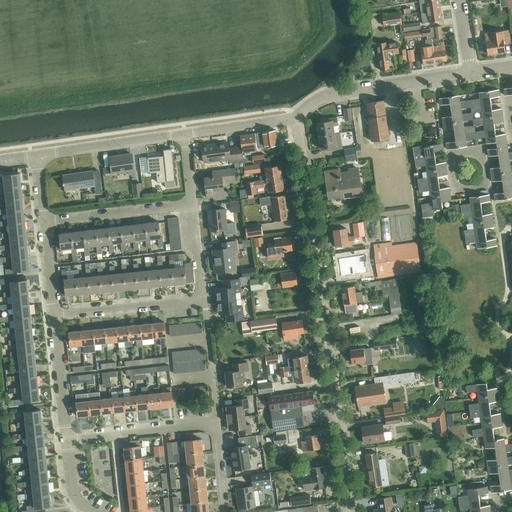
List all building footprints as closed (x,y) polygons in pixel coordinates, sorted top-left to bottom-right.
[(430,0),(420,1),(421,12),(441,9),(439,0),(430,0)] [(441,9),(421,12),(423,22),(429,21),(442,19),(441,9)] [(382,14),(384,25),(402,22),(400,11),(382,14)] [(404,27),(405,30),(420,28),(420,23),(419,22),(404,24),(404,27)] [(427,36),(428,39),(432,38),(436,38),(436,39),(443,38),(442,25),(431,27),(431,29),(405,33),(404,33),(405,39),(427,36)] [(505,44),(511,43),(509,30),(503,31),(485,33),(488,54),(506,52),(505,44)] [(432,38),(428,39),(426,39),(427,46),(421,47),(424,63),(435,62),(432,42),(432,38)] [(397,67),(395,53),(399,52),(398,41),(388,42),(388,41),(377,43),(378,53),(379,53),(382,70),(391,69),(391,68),(397,67)] [(440,41),(432,42),(435,62),(447,60),(444,41),(442,42),(440,41)] [(412,49),(406,50),(406,55),(407,60),(407,61),(408,61),(412,60),(413,60),(414,60),(412,49)] [(363,53),(363,57),(357,58),(359,68),(370,66),(368,53),(363,53)] [(358,67),(349,69),(350,75),(353,75),(359,74),(358,67)] [(480,99),(470,100),(471,107),(491,103),(490,97),(500,96),(499,89),(479,92),(480,99)] [(450,103),(451,110),(462,108),(471,107),(470,100),(461,101),(460,95),(440,98),(441,105),(450,103)] [(383,100),(366,103),(371,141),(389,138),(383,100)] [(483,117),(502,115),(501,108),(492,110),(491,103),(471,107),(472,113),(473,113),(482,112),(483,117)] [(344,109),(346,120),(353,120),(351,108),(344,109)] [(443,117),(444,124),(463,121),(473,119),(474,119),(473,113),(472,113),(468,113),(463,114),(462,108),(451,110),(452,115),(443,117)] [(485,130),(495,129),(494,123),(503,121),(502,115),(483,117),(477,118),(474,119),(473,119),(474,125),(475,126),(484,124),(485,130)] [(318,124),(319,136),(334,133),(333,126),(338,125),(337,117),(322,120),(322,123),(318,124)] [(454,129),(455,135),(475,132),(477,138),(486,137),(487,143),(497,142),(506,140),(505,134),(496,135),(495,129),(485,130),(484,124),(475,126),(474,125),(464,127),(464,123),(463,121),(444,124),(445,130),(454,129)] [(240,135),(242,147),(243,152),(258,150),(258,148),(278,145),(276,130),(240,135)] [(475,132),(455,135),(456,141),(447,142),(448,149),(467,146),(466,140),(477,138),(475,132)] [(334,133),(319,136),(321,149),(326,148),(326,151),(342,149),(340,133),(334,133)] [(243,152),(242,147),(229,149),(228,142),(202,146),(204,163),(230,159),(231,163),(234,162),(235,167),(243,166),(244,165),(243,161),(244,161),(243,152)] [(423,146),(413,147),(414,154),(415,160),(436,157),(435,151),(444,150),(443,143),(423,146)] [(372,144),(361,145),(362,153),(362,154),(373,152),(372,144)] [(356,148),(344,150),(345,156),(357,154),(357,153),(362,153),(361,145),(356,146),(356,148)] [(382,164),(393,163),(393,146),(381,147),(382,164)] [(499,154),(499,160),(510,159),(511,158),(511,152),(508,153),(507,146),(498,148),(488,149),(489,156),(499,154)] [(164,156),(147,158),(149,173),(157,172),(158,182),(175,181),(171,149),(164,150),(164,156)] [(112,172),(128,170),(129,175),(135,174),(134,169),(132,154),(131,154),(110,157),(111,167),(112,172)] [(265,154),(252,156),(253,162),(266,161),(265,154)] [(426,165),(427,171),(447,168),(446,162),(437,163),(436,157),(415,160),(416,166),(426,165)] [(491,168),(492,175),(511,172),(511,171),(511,164),(510,165),(510,159),(499,160),(500,167),(491,168)] [(243,166),(245,174),(261,172),(260,169),(259,164),(243,166)] [(246,182),(246,183),(283,178),(281,166),(265,168),(266,175),(259,176),(260,180),(246,182)] [(349,170),(349,172),(341,173),(340,170),(325,172),(326,182),(328,181),(331,198),(344,196),(344,192),(352,191),(352,193),(362,192),(358,168),(349,170)] [(418,179),(419,185),(439,182),(438,176),(448,175),(447,168),(427,171),(428,178),(418,179)] [(223,182),(235,180),(234,173),(234,169),(216,170),(217,176),(205,178),(207,198),(224,196),(223,182)] [(63,175),(64,182),(63,183),(63,185),(65,185),(65,190),(95,186),(96,194),(103,193),(99,170),(93,171),(63,175)] [(502,180),(503,186),(511,184),(511,174),(511,172),(492,175),(492,181),(502,180)] [(5,187),(21,185),(20,173),(4,175),(5,185),(0,185),(0,189),(6,189),(5,187)] [(283,178),(246,183),(248,195),(257,194),(256,188),(268,187),(269,192),(284,190),(283,178)] [(430,190),(430,196),(451,194),(450,187),(440,188),(439,182),(419,185),(420,192),(430,190)] [(133,184),(135,197),(142,196),(141,183),(133,184)] [(511,184),(503,186),(504,192),(494,193),(495,200),(511,197),(511,184)] [(7,200),(23,198),(21,185),(5,187),(6,189),(6,197),(0,197),(0,202),(7,201),(7,200)] [(451,194),(430,196),(431,203),(422,204),(424,217),(426,216),(433,215),(435,215),(434,209),(443,208),(442,202),(452,200),(451,194)] [(460,205),(461,211),(481,208),(480,202),(490,201),(489,194),(469,197),(470,203),(460,205)] [(260,198),(261,205),(273,204),(275,222),(289,220),(288,216),(285,196),(273,198),(272,196),(260,198)] [(8,211),(24,210),(23,198),(7,200),(7,201),(8,209),(0,210),(0,213),(0,214),(8,213),(8,211)] [(230,208),(231,212),(240,211),(239,201),(230,202),(230,208)] [(451,207),(449,208),(449,209),(450,214),(460,212),(459,204),(451,205),(451,207)] [(472,216),(473,222),(493,220),(492,213),(482,214),(481,208),(461,211),(462,218),(472,216)] [(208,211),(211,231),(219,230),(224,229),(224,234),(235,233),(235,223),(227,223),(225,209),(208,211)] [(9,223),(25,221),(24,210),(8,211),(8,213),(9,221),(1,221),(1,226),(9,225),(9,223)] [(424,217),(422,217),(423,224),(434,222),(433,215),(426,216),(424,217)] [(464,230),(465,237),(485,233),(484,228),(494,226),(493,220),(473,222),(474,229),(464,230)] [(11,235),(27,233),(25,221),(9,223),(9,225),(10,233),(2,234),(3,238),(11,237),(11,235)] [(159,222),(146,223),(148,240),(151,239),(158,238),(159,247),(164,246),(163,237),(161,237),(159,223),(159,222)] [(353,223),(354,237),(365,236),(363,222),(353,223)] [(146,223),(134,225),(136,241),(138,241),(146,240),(147,248),(151,248),(151,239),(148,240),(146,223)] [(134,225),(122,226),(124,242),(126,242),(133,241),(134,250),(139,249),(138,241),(136,241),(134,225)] [(262,225),(244,227),(246,238),(251,237),(263,235),(262,225)] [(122,226),(109,228),(111,244),(113,244),(121,243),(122,251),(127,251),(126,242),(124,242),(122,226)] [(109,228),(97,229),(99,246),(101,245),(109,244),(110,253),(115,252),(113,244),(111,244),(109,228)] [(97,229),(85,231),(87,247),(89,247),(97,246),(98,254),(102,254),(101,245),(99,246),(97,229)] [(334,230),(336,247),(337,247),(338,249),(342,248),(341,246),(355,244),(354,236),(348,237),(346,229),(334,230)] [(85,231),(72,232),(75,249),(77,248),(84,248),(85,256),(90,255),(89,247),(87,247),(85,231)] [(75,249),(72,232),(60,234),(62,250),(72,249),(73,262),(78,261),(77,248),(75,249)] [(12,247),(28,244),(27,233),(11,235),(11,237),(12,245),(3,246),(4,250),(12,249),(12,247)] [(485,233),(465,237),(466,243),(476,242),(477,248),(497,245),(496,238),(486,240),(485,233)] [(254,238),(255,247),(264,246),(262,237),(254,238)] [(268,250),(267,250),(268,259),(284,257),(283,252),(283,251),(293,250),(291,241),(291,237),(282,239),(282,237),(274,238),(275,243),(267,244),(268,250)] [(224,243),(225,251),(221,251),(221,249),(213,250),(215,273),(236,270),(234,251),(238,250),(237,241),(224,243)] [(373,244),(378,278),(421,271),(417,242),(392,245),(391,242),(373,244)] [(5,262),(13,261),(13,259),(29,257),(28,244),(12,247),(12,249),(13,256),(5,257),(5,262)] [(364,254),(338,258),(340,276),(367,272),(364,254)] [(13,259),(13,261),(14,268),(6,269),(7,274),(15,273),(15,271),(31,270),(29,257),(13,259)] [(173,268),(175,284),(187,283),(185,267),(175,268),(175,260),(170,260),(171,269),(173,268)] [(161,270),(163,285),(175,284),(173,268),(171,269),(164,269),(163,261),(162,261),(158,261),(159,270),(161,270)] [(149,271),(151,287),(163,285),(161,270),(159,270),(151,271),(151,262),(150,262),(146,262),(147,271),(149,271)] [(138,272),(140,288),(151,287),(149,271),(147,271),(146,271),(139,272),(139,263),(134,264),(135,272),(138,272)] [(125,273),(127,289),(140,288),(138,272),(135,272),(127,273),(126,264),(122,265),(123,274),(125,273)] [(114,274),(115,290),(127,289),(125,273),(123,274),(115,274),(115,266),(113,266),(110,266),(111,275),(114,274)] [(101,276),(103,292),(115,290),(114,274),(111,275),(103,276),(103,267),(98,267),(99,276),(101,276)] [(241,269),(242,277),(257,275),(256,267),(241,269)] [(89,277),(91,293),(103,292),(101,276),(99,276),(98,276),(92,277),(91,268),(90,268),(86,269),(87,277),(89,277)] [(74,270),(75,278),(77,278),(79,294),(91,293),(89,277),(87,277),(80,278),(79,269),(78,269),(74,270)] [(67,270),(62,271),(63,280),(65,279),(67,295),(79,294),(77,278),(75,278),(68,279),(67,270)] [(281,274),(283,287),(297,285),(295,272),(281,274)] [(263,289),(262,277),(250,278),(251,290),(263,289)] [(271,277),(262,277),(263,289),(269,289),(271,289),(271,277)] [(380,280),(364,282),(365,287),(375,285),(375,290),(382,289),(383,298),(389,297),(391,315),(402,313),(397,278),(390,279),(386,280),(380,281),(380,280)] [(217,289),(218,301),(236,299),(236,293),(241,292),(240,279),(223,280),(224,288),(217,289)] [(5,297),(13,296),(13,294),(29,292),(28,280),(12,282),(12,283),(13,292),(4,293),(5,297)] [(345,307),(346,313),(358,311),(357,302),(363,302),(363,301),(362,295),(362,291),(355,292),(355,286),(342,288),(345,307)] [(6,309),(14,308),(14,306),(30,304),(29,292),(13,294),(13,296),(14,304),(6,305),(6,309)] [(236,299),(218,301),(219,314),(226,314),(227,322),(244,320),(243,306),(237,307),(236,299)] [(8,321),(16,320),(15,318),(32,316),(30,304),(14,306),(14,308),(15,316),(7,317),(8,321)] [(9,333),(17,332),(17,330),(33,328),(32,316),(15,318),(16,320),(16,328),(8,329),(9,333)] [(251,321),(252,332),(277,328),(277,323),(276,317),(254,321),(251,321)] [(304,332),(302,320),(282,323),(285,339),(298,337),(298,333),(304,332)] [(251,321),(242,322),(243,334),(252,333),(252,332),(251,321)] [(164,322),(152,323),(154,338),(160,337),(161,345),(167,344),(164,322)] [(152,323),(140,324),(142,339),(154,338),(152,323)] [(140,324),(128,326),(130,340),(136,339),(137,347),(143,347),(142,339),(140,324)] [(128,326),(117,327),(119,341),(124,341),(125,345),(131,344),(130,340),(128,326)] [(117,327),(105,328),(107,342),(119,341),(117,327)] [(10,345),(18,344),(17,341),(34,339),(33,328),(17,330),(17,332),(17,339),(9,340),(10,345)] [(105,328),(93,329),(94,344),(101,343),(101,347),(107,347),(107,342),(105,328)] [(93,329),(81,330),(83,345),(89,344),(89,349),(95,348),(94,344),(93,329)] [(83,345),(81,330),(69,332),(71,346),(77,345),(78,354),(84,353),(83,345)] [(11,357),(19,356),(19,354),(35,352),(34,339),(17,341),(18,344),(19,351),(11,352),(11,357)] [(373,342),(374,350),(397,347),(396,339),(373,342)] [(351,350),(353,364),(365,362),(366,364),(373,363),(371,348),(364,349),(364,348),(351,350)] [(13,369),(20,368),(20,365),(37,363),(35,352),(19,354),(19,356),(20,363),(12,364),(13,369)] [(220,353),(217,358),(222,362),(226,357),(220,353)] [(76,364),(94,363),(94,358),(87,359),(86,354),(75,355),(76,364)] [(266,356),(267,364),(279,363),(278,355),(266,356)] [(280,367),(281,372),(309,368),(307,355),(293,357),(294,365),(280,367)] [(14,381),(22,380),(22,377),(38,375),(37,363),(20,365),(20,368),(21,375),(13,376),(14,381)] [(226,373),(228,387),(243,386),(242,381),(245,380),(244,372),(248,371),(247,363),(233,365),(234,372),(226,373)] [(156,367),(157,372),(158,377),(170,375),(169,365),(156,367)] [(309,368),(281,372),(282,377),(292,376),(293,383),(296,382),(297,383),(311,381),(309,368)] [(15,393),(23,392),(23,389),(39,388),(38,375),(22,377),(22,380),(23,387),(15,388),(15,393)] [(356,387),(358,406),(385,402),(382,383),(391,382),(390,376),(375,378),(376,384),(356,387)] [(257,384),(259,394),(274,391),(272,381),(268,382),(257,384)] [(477,391),(478,396),(497,394),(497,388),(487,389),(487,383),(466,385),(467,392),(477,391)] [(142,394),(136,395),(137,409),(149,408),(148,394),(147,386),(141,387),(142,394)] [(154,393),(148,394),(149,408),(161,407),(159,393),(159,387),(154,388),(154,393)] [(23,389),(23,392),(24,399),(16,400),(16,405),(24,404),(24,402),(41,400),(39,388),(23,389)] [(130,396),(124,396),(126,411),(137,409),(136,395),(135,390),(130,391),(130,396)] [(171,391),(159,393),(161,407),(173,405),(171,391)] [(269,397),(271,410),(301,405),(301,406),(314,404),(312,391),(299,393),(274,397),(269,397)] [(99,392),(88,393),(90,415),(102,413),(99,392)] [(100,392),(99,392),(102,413),(114,412),(112,398),(101,399),(100,395),(100,392)] [(90,415),(88,393),(76,394),(76,402),(78,416),(90,415)] [(469,404),(470,410),(490,408),(489,402),(498,401),(497,394),(478,396),(479,403),(469,404)] [(124,396),(112,398),(114,412),(126,411),(124,396)] [(440,396),(432,405),(436,408),(444,407),(445,407),(444,399),(440,396)] [(227,407),(228,419),(248,416),(247,408),(249,408),(248,399),(236,400),(236,406),(227,407)] [(301,405),(271,410),(274,430),(293,428),(304,426),(301,406),(301,405)] [(392,407),(384,408),(385,417),(405,414),(404,406),(392,407)] [(480,416),(481,422),(501,419),(500,413),(491,414),(490,408),(470,410),(471,418),(480,416)] [(444,409),(427,412),(428,422),(435,421),(437,438),(448,436),(447,427),(446,420),(445,416),(444,409)] [(18,427),(27,426),(27,424),(42,422),(41,410),(25,412),(26,422),(18,422),(18,427)] [(248,416),(228,419),(229,430),(238,429),(239,435),(251,434),(250,424),(249,425),(248,416)] [(385,418),(386,425),(400,423),(399,416),(385,418)] [(501,419),(481,422),(482,428),(473,430),(473,437),(487,435),(493,434),(493,427),(502,426),(501,419)] [(20,440),(28,439),(28,436),(44,434),(42,422),(27,424),(27,426),(27,434),(19,435),(20,440)] [(362,428),(364,443),(385,440),(382,425),(362,428)] [(273,436),(274,444),(295,441),(294,434),(294,435),(293,429),(276,432),(276,435),(273,436)] [(21,451),(29,450),(29,448),(45,446),(44,434),(28,436),(28,439),(29,445),(20,446),(21,451)] [(238,438),(239,447),(231,448),(235,470),(250,467),(248,448),(258,447),(257,442),(261,441),(260,435),(239,438),(238,438)] [(301,442),(303,451),(321,449),(319,435),(306,437),(306,441),(301,442)] [(495,447),(496,453),(511,450),(511,443),(505,445),(504,438),(494,440),(484,441),(485,448),(495,447)] [(186,447),(186,453),(203,452),(201,439),(185,441),(181,442),(182,448),(186,447)] [(124,450),(125,460),(142,458),(141,446),(140,446),(139,440),(129,441),(130,447),(124,448),(124,450)] [(167,443),(168,455),(178,454),(177,442),(167,443)] [(405,444),(407,456),(417,454),(415,442),(405,444)] [(22,463),(30,462),(30,460),(46,458),(45,446),(29,448),(29,450),(30,457),(21,458),(22,463)] [(163,447),(153,448),(154,457),(164,457),(163,447)] [(497,459),(487,460),(488,467),(508,464),(511,463),(511,456),(507,457),(506,451),(496,453),(497,459)] [(186,453),(188,466),(204,464),(203,452),(186,453)] [(366,454),(370,488),(389,485),(385,459),(378,459),(377,453),(366,454)] [(23,475),(32,474),(31,472),(48,470),(46,458),(30,460),(30,462),(31,469),(23,470),(23,475)] [(125,460),(127,473),(143,471),(142,458),(125,460)] [(188,472),(189,478),(205,476),(204,464),(188,466),(183,466),(184,472),(188,472)] [(498,472),(499,478),(511,476),(511,469),(508,470),(508,464),(488,467),(489,473),(498,472)] [(302,471),(305,490),(326,487),(323,467),(310,469),(302,471)] [(26,487),(33,486),(33,484),(49,482),(48,470),(31,472),(32,474),(32,481),(24,482),(25,487),(26,487)] [(143,471),(127,473),(128,484),(145,483),(144,476),(148,476),(148,471),(143,471)] [(254,486),(236,489),(239,509),(251,507),(255,507),(253,491),(262,490),(261,486),(272,484),(270,472),(252,475),(254,486)] [(189,478),(190,490),(207,488),(205,476),(189,478)] [(511,476),(499,478),(500,484),(491,486),(492,492),(511,490),(510,483),(511,483),(511,476)] [(27,494),(17,495),(18,500),(26,499),(34,498),(34,495),(50,494),(49,482),(33,484),(33,486),(26,487),(27,494)] [(128,484),(129,497),(146,496),(145,483),(128,484)] [(458,497),(459,503),(479,500),(479,494),(488,493),(487,486),(475,488),(468,489),(468,495),(458,497)] [(190,490),(192,503),(208,501),(207,488),(190,490)] [(34,495),(34,498),(35,505),(27,506),(27,510),(21,511),(36,511),(36,508),(52,506),(50,494),(34,495)] [(310,495),(291,497),(292,506),(311,504),(310,495)] [(129,497),(131,510),(147,508),(146,496),(129,497)] [(374,510),(374,511),(395,511),(395,508),(393,508),(391,497),(378,499),(380,510),(374,510)] [(470,508),(470,511),(489,511),(491,511),(490,505),(480,506),(479,500),(459,503),(460,510),(470,508)] [(192,503),(192,511),(209,511),(208,501),(192,503)]
